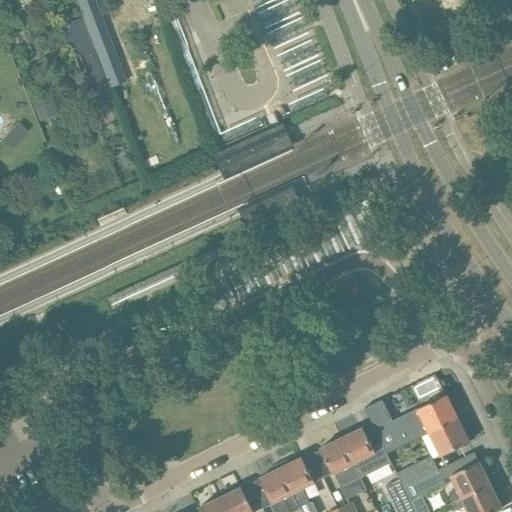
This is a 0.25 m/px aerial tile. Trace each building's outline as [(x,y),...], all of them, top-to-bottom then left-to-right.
[(75,0),(77,3),(83,20),(100,14),(94,0),(75,0)] [(155,3),(153,0),(117,0),(123,15),(155,3)] [(336,91),(298,0),(255,0),(299,106),(336,91)] [(475,23),(471,13),(422,34),(427,44),(475,23)] [(94,48),(83,20),(82,17),(68,22),(70,28),(63,31),(72,57),(94,48)] [(110,36),(96,42),(101,54),(115,48),(110,36)] [(58,114),(52,100),(34,108),(40,122),(58,114)] [(9,133),(3,140),(12,148),(18,142),(9,133)] [(275,144),(271,135),(218,159),(220,164),(222,168),(275,144)] [(300,207),(295,195),(257,212),(263,223),(300,207)] [(383,405),(367,413),(381,441),(387,454),(422,437),(429,433),(458,419),(436,374),(423,380),(430,393),(433,395),(435,401),(418,410),(418,411),(419,411),(424,422),(398,435),(383,405)] [(422,437),(431,456),(433,458),(440,455),(441,456),(470,442),(458,419),(429,433),(422,437)] [(341,438),(361,478),(371,473),(363,458),(375,452),(363,427),(341,438)] [(342,488),(361,478),(341,438),(320,448),(332,473),(335,472),(342,488)] [(396,473),(403,487),(438,470),(431,456),(396,473)] [(280,468),(300,508),(310,503),(302,488),(314,482),(302,457),(280,468)] [(453,504),(491,485),(479,462),(451,476),(458,489),(448,494),(453,504)] [(292,511),(300,508),(280,468),(259,478),(272,503),(283,498),(290,511),(292,511)] [(438,470),(403,487),(415,511),(430,511),(422,495),(445,483),(438,470)] [(415,511),(403,487),(399,479),(385,486),(397,511),(415,511)] [(495,511),(502,509),(491,485),(453,504),(457,511),(466,507),(468,511),(495,511)] [(253,511),(241,487),(220,498),(226,511),(253,511)] [(226,511),(220,498),(199,508),(200,511),(226,511)] [(358,511),(353,501),(338,508),(339,511),(358,511)]
